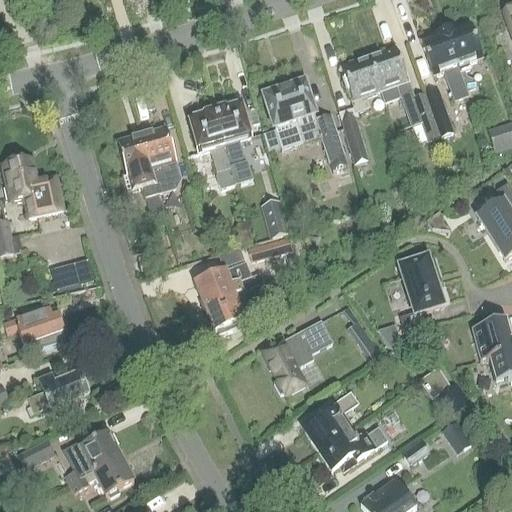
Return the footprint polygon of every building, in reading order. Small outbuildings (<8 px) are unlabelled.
[(511,12),(503,16),(511,38),(511,12)] [(482,61),(469,28),(464,30),(462,28),(456,30),(455,33),(445,37),(466,96),(477,92),(474,84),(466,81),(464,75),(470,72),(468,67),(482,61)] [(466,96),(445,37),(432,42),(430,40),(425,42),(424,45),(420,46),(433,80),(443,76),(454,107),(468,101),(466,96)] [(380,96),(383,106),(411,96),(396,53),(368,62),(380,96)] [(364,101),(380,96),(368,62),(340,72),(355,116),(368,112),(364,101)] [(330,120),(315,125),(301,83),(261,96),(274,135),(279,150),(281,155),(320,143),(328,169),(345,164),(330,120)] [(424,95),(439,139),(452,135),(438,91),(424,95)] [(425,144),(439,139),(424,95),(411,99),(425,144)] [(235,108),(234,105),(225,108),(226,111),(214,114),(230,172),(235,189),(251,185),(246,167),(244,168),(238,145),(250,142),(240,107),(235,108)] [(221,194),(235,189),(230,172),(214,114),(187,122),(197,158),(209,154),(216,176),(215,181),(217,190),(221,194)] [(339,122),(352,168),(365,164),(352,119),(339,122)] [(511,124),(486,133),(493,155),(511,148),(511,124)] [(141,140),(157,198),(174,193),(179,184),(165,133),(141,140)] [(274,135),(264,138),(269,153),(279,150),(274,135)] [(162,215),(157,198),(141,140),(117,147),(126,179),(120,180),(125,196),(141,192),(144,202),(149,219),(162,215)] [(3,193),(6,204),(10,204),(10,206),(22,204),(27,224),(61,216),(53,180),(34,184),(29,164),(2,170),(7,192),(3,193)] [(502,206),(477,222),(504,265),(511,259),(511,220),(511,219),(511,196),(507,189),(496,196),(502,206)] [(202,227),(192,191),(179,195),(189,231),(202,227)] [(288,238),(279,205),(260,210),(269,243),(288,238)] [(13,240),(10,224),(0,225),(0,260),(16,257),(16,256),(23,254),(20,239),(13,240)] [(234,250),(247,239),(237,227),(224,238),(234,250)] [(288,241),(246,251),(249,265),(291,254),(288,241)] [(171,253),(159,256),(162,271),(174,268),(171,253)] [(414,318),(400,323),(404,336),(427,328),(423,317),(443,310),(433,281),(438,279),(433,264),(428,266),(427,262),(399,271),(414,318)] [(89,263),(53,273),(58,294),(95,284),(89,263)] [(208,281),(195,287),(205,311),(263,287),(259,277),(249,281),(243,267),(220,276),(218,271),(206,276),(208,281)] [(239,324),(243,323),(239,313),(269,301),(263,287),(205,311),(214,334),(216,333),(218,338),(241,329),(239,324)] [(292,289),(266,308),(275,319),(300,300),(292,289)] [(28,319),(4,328),(7,337),(18,333),(27,358),(66,344),(57,319),(52,321),(50,314),(29,321),(28,319)] [(492,387),(511,381),(511,341),(509,343),(505,323),(470,331),(478,364),(487,362),(492,387)] [(262,356),(276,383),(273,387),(279,397),(284,397),(285,399),(304,389),(296,372),(312,363),(310,358),(332,347),(320,325),(262,356)] [(358,326),(347,333),(356,347),(367,340),(358,326)] [(394,330),(379,335),(392,354),(401,348),(394,330)] [(60,410),(63,417),(74,413),(71,406),(87,399),(78,377),(53,387),(50,379),(38,384),(43,396),(27,402),(30,409),(25,410),(29,419),(49,411),(50,414),(60,410)] [(456,386),(437,399),(451,419),(470,406),(456,386)] [(0,408),(11,402),(3,389),(0,390),(0,408)] [(308,427),(312,432),(304,437),(317,457),(349,436),(340,423),(341,422),(340,421),(357,410),(349,399),(308,427)] [(331,477),(339,471),(342,476),(387,445),(378,432),(356,446),(349,436),(317,457),(331,477)] [(77,448),(63,456),(73,475),(64,480),(69,488),(120,461),(114,449),(117,447),(112,438),(110,440),(108,436),(79,451),(77,448)] [(51,455),(43,441),(15,457),(23,471),(51,455)] [(420,446),(400,459),(410,473),(429,460),(420,446)] [(120,461),(69,488),(74,497),(88,489),(87,487),(95,482),(105,501),(108,499),(110,503),(119,498),(117,494),(134,485),(120,461)] [(415,511),(396,483),(360,508),(362,511),(415,511)]
